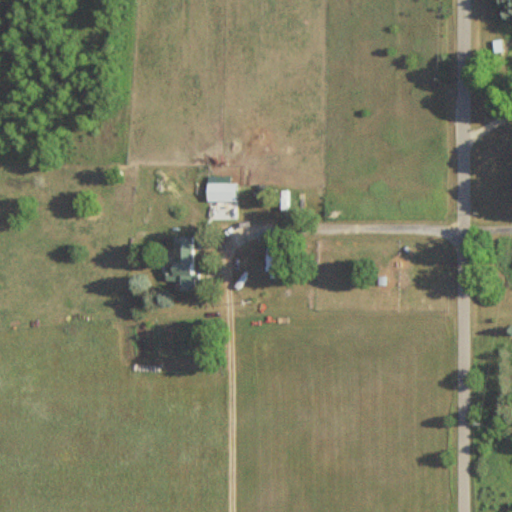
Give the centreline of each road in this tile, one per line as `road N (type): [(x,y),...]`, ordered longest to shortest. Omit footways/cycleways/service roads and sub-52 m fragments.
road 1 (residential): [(461,511),(458,0)]
road 2 (residential): [(241,233),(511,228)]
